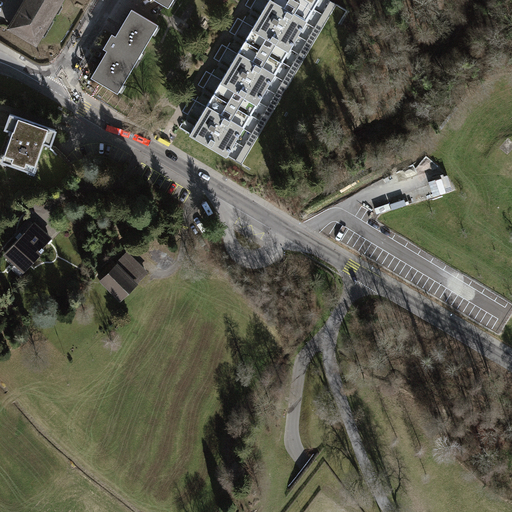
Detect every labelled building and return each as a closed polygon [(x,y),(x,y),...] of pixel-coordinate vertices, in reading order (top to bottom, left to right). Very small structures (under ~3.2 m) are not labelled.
[(24,0),(9,26),(36,42),(61,0),(24,0)] [(268,0),(189,134),(226,156),(317,0),(268,0)] [(92,76),(117,91),(158,23),(132,8),(117,34),(113,32),(104,47),(108,49),(92,76)] [(304,54),(311,40),(301,36),(295,49),(304,54)] [(59,129),(11,113),(4,133),(7,134),(0,154),(0,160),(35,173),(46,142),(54,144),(59,129)] [(52,237),(36,221),(4,254),(23,273),(43,253),(40,249),(52,237)] [(149,272),(127,251),(101,279),(120,301),(149,272)] [(362,511),(316,451),(307,462),(269,511),(362,511)]
